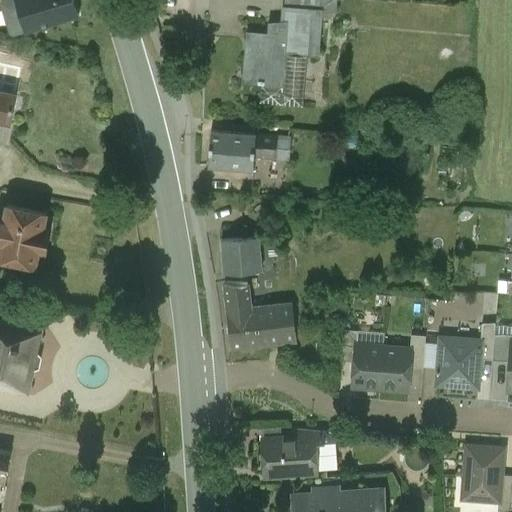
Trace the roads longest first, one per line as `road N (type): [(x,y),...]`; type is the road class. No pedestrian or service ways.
road 1 (primary): [(192,375),(177,254),(119,0)]
road 2 (residential): [(192,375),(281,377),(342,404),(511,418)]
road 3 (primary): [(202,511),(192,375)]
